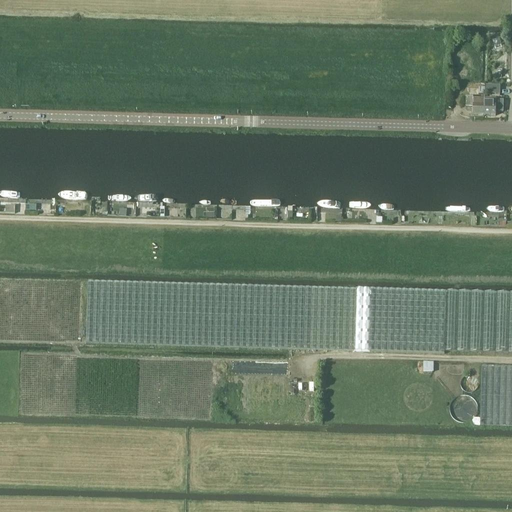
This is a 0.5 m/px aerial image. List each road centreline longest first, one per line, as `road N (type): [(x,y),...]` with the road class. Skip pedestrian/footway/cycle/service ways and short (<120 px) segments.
road 1 (track): [(0,218),(511,234)]
road 2 (tertiary): [(511,128),(0,118)]
